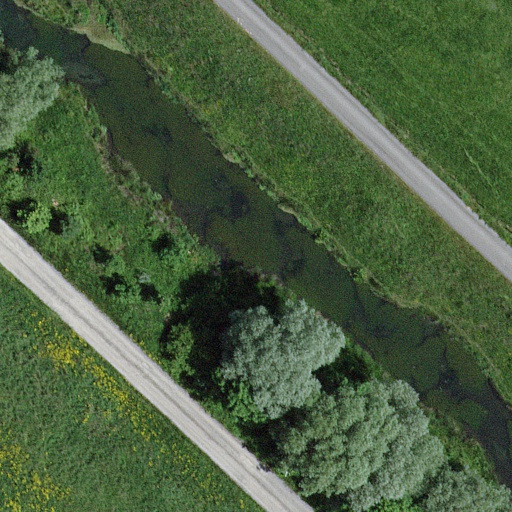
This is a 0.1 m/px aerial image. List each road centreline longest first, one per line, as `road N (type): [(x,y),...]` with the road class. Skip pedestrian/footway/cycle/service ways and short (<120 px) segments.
road 1 (unclassified): [(0,226),(304,511)]
road 2 (unclassified): [(233,0),(511,260)]
